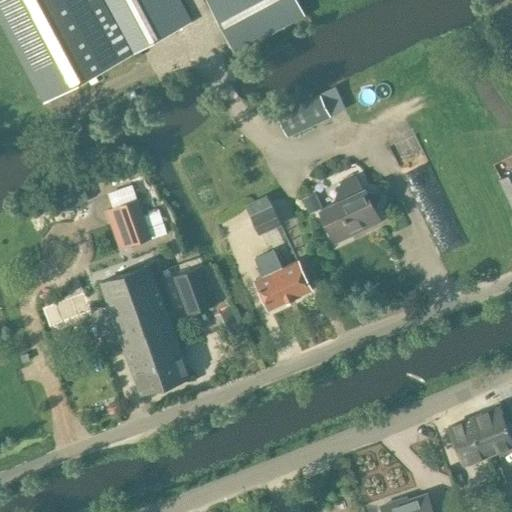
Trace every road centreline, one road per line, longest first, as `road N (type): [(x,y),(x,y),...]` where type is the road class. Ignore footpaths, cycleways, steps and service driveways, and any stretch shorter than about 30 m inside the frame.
road 1 (unclassified): [(0,480),(511,280)]
road 2 (tertiary): [(172,511),(511,376)]
road 3 (track): [(244,127),(190,0)]
